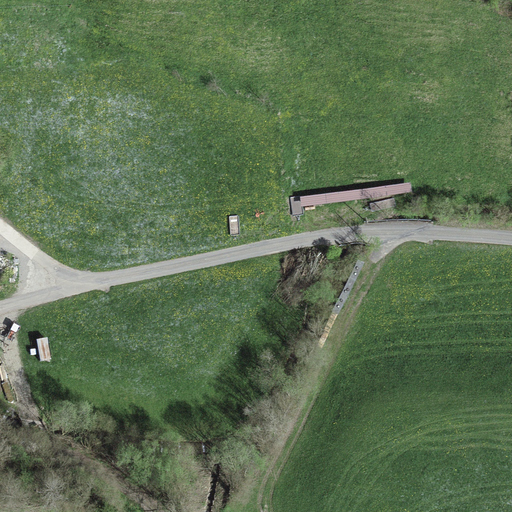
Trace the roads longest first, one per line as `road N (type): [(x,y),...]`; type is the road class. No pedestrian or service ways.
road 1 (residential): [(511,236),(345,233),(0,309)]
road 2 (track): [(269,511),(276,474),(374,259),(407,229)]
